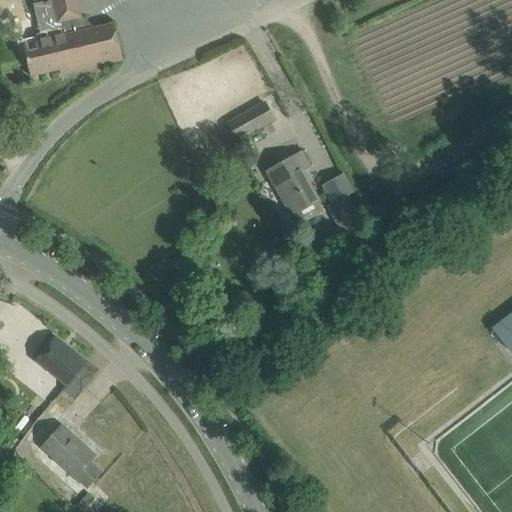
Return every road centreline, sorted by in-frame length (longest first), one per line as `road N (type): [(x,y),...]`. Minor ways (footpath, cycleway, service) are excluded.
road 1 (tertiary): [(252,511),(175,379),(63,274),(0,243)]
road 2 (residential): [(0,208),(75,107),(152,58),(288,3)]
road 3 (track): [(511,119),(402,184),(363,165),(288,3)]
